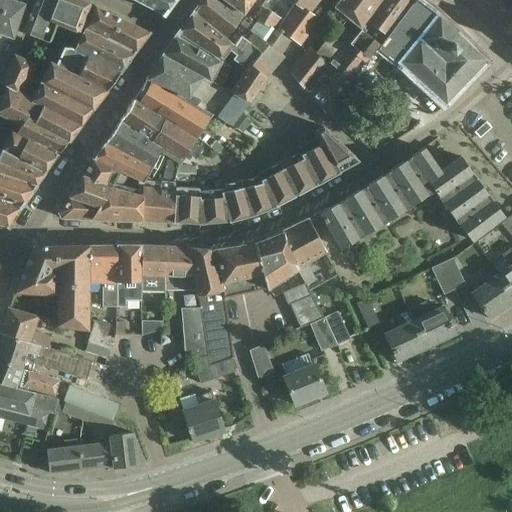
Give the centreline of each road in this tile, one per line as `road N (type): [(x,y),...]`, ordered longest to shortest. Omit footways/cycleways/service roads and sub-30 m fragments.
road 1 (primary): [(168,484),(511,342)]
road 2 (residential): [(374,165),(232,234),(19,239)]
road 3 (residential): [(168,29),(19,239)]
road 4 (residential): [(374,165),(311,112),(251,168),(222,174)]
road 5 (primary): [(0,499),(89,509),(168,484)]
road 6 (residential): [(511,63),(374,165)]
road 7 (primary): [(168,484),(53,491),(0,478)]
road 8 (unknown): [(167,462),(144,424),(121,351)]
